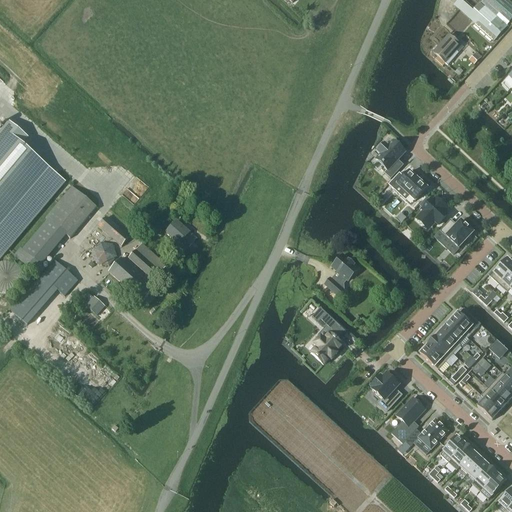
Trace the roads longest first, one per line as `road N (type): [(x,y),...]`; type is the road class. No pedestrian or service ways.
road 1 (unclassified): [(160,511),(386,0)]
road 2 (residential): [(511,462),(394,348),(502,231)]
road 3 (residential): [(511,38),(416,147),(502,231)]
